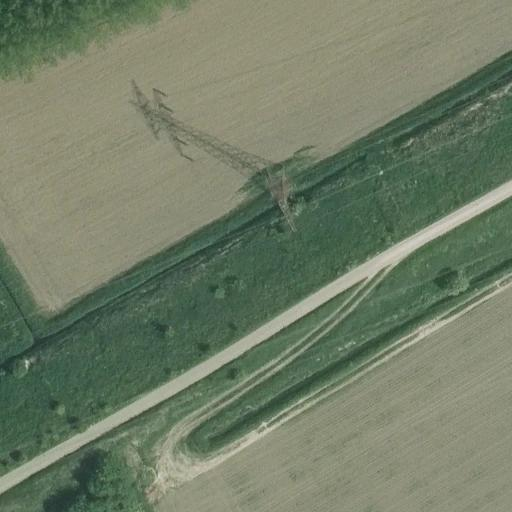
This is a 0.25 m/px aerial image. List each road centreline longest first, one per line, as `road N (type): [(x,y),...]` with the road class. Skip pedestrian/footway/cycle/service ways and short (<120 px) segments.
road 1 (unclassified): [(0,484),(511,184)]
road 2 (track): [(376,263),(346,307),(169,433),(163,466),(178,474),(213,460)]
